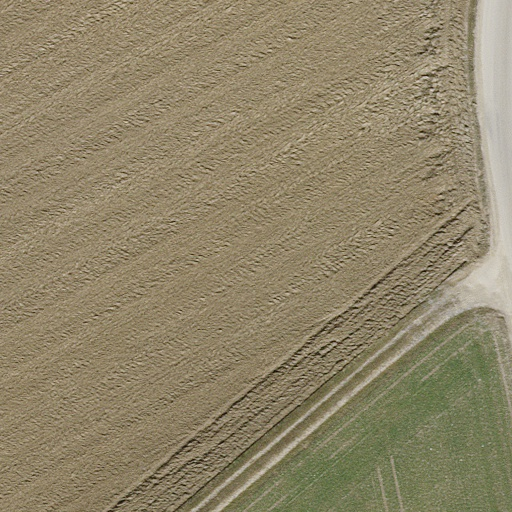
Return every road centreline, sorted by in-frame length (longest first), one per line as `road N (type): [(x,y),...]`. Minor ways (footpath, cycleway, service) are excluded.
road 1 (track): [(203,511),(511,254)]
road 2 (track): [(511,0),(511,127)]
